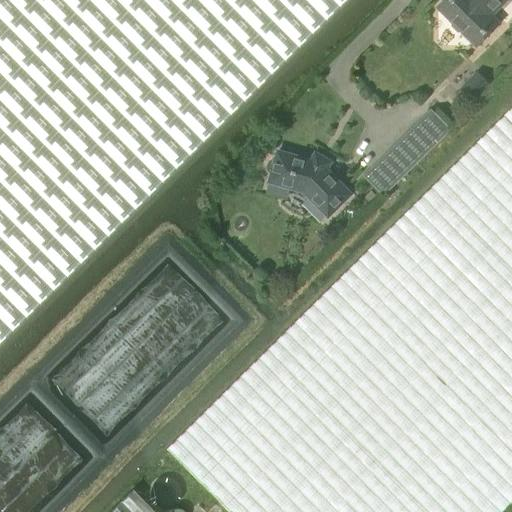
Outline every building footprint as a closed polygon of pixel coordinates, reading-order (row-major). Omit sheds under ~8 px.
[(0,0),(0,339),(342,0),(0,0)] [(491,15),(506,0),(445,0),(438,7),(452,21),(452,26),(458,32),(462,32),(476,45),(499,23),(491,15)] [(511,107),(168,448),(231,511),(501,511),(511,502),(511,107)] [(431,110),(398,143),(417,162),(450,129),(431,110)] [(398,143),(374,166),(393,185),(417,162),(398,143)] [(316,161),(311,160),(278,151),(275,159),(272,159),(269,161),(267,165),(267,169),(268,172),(271,174),(269,182),(296,189),(298,193),(301,196),(304,197),(308,196),(328,216),(351,194),(323,166),(316,161)] [(153,511),(132,490),(109,511),(153,511)]
